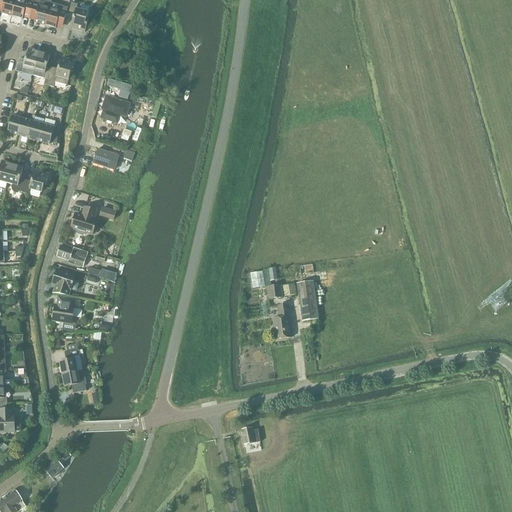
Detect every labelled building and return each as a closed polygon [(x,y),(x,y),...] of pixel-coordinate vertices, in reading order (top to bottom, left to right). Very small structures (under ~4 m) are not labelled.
[(0,0),(0,4),(4,6),(2,13),(12,17),(17,0),(0,0)] [(31,13),(35,1),(34,0),(17,0),(12,17),(23,20),(25,12),(31,13)] [(43,0),(34,0),(35,1),(31,13),(37,15),(35,23),(45,26),(52,3),(43,0)] [(52,3),(45,26),(56,29),(58,21),(64,23),(69,7),(52,3)] [(85,33),(88,22),(86,21),(89,13),(77,10),(78,5),(72,3),(69,15),(74,17),(71,29),(85,33)] [(33,76),(40,52),(29,49),(26,61),(20,59),(17,71),(33,76)] [(50,80),(53,68),(47,67),(51,55),(40,52),(33,76),(39,78),(41,72),(45,73),(43,79),(50,80)] [(53,68),(50,80),(48,86),(54,88),(56,83),(68,86),(71,73),(73,73),(76,62),(62,58),(59,70),(53,68)] [(147,67),(114,58),(110,70),(143,79),(147,67)] [(109,80),(107,87),(121,91),(119,98),(127,100),(128,99),(131,87),(109,80)] [(132,95),(130,103),(137,105),(139,97),(132,95)] [(104,109),(100,119),(118,125),(121,115),(122,116),(127,117),(131,104),(107,97),(103,109),(104,109)] [(139,98),(138,104),(148,105),(155,107),(151,118),(156,119),(161,103),(149,99),(139,98)] [(19,136),(23,119),(13,116),(8,133),(19,136)] [(29,139),(34,122),(23,119),(19,136),(29,139)] [(34,122),(29,139),(39,142),(44,125),(34,122)] [(44,125),(39,142),(50,145),(51,143),(53,135),(55,128),(44,125)] [(97,150),(93,164),(115,171),(120,157),(120,156),(98,149),(97,150)] [(127,151),(124,159),(132,162),(135,154),(127,151)] [(0,181),(8,184),(13,164),(2,161),(0,169),(0,181)] [(13,164),(8,184),(12,185),(11,187),(12,189),(13,191),(14,192),(16,193),(17,191),(23,193),(26,181),(21,179),(24,167),(13,164)] [(26,181),(23,193),(29,195),(30,190),(42,193),(44,185),(46,185),(50,174),(35,170),(32,182),(26,181)] [(94,220),(97,212),(85,208),(83,216),(76,214),(72,229),(78,231),(78,232),(79,235),(83,236),(85,235),(86,233),(92,235),(94,232),(97,231),(99,227),(96,224),(97,221),(94,220)] [(102,208),(100,216),(114,221),(116,212),(102,208)] [(74,250),(61,246),(57,257),(69,261),(69,263),(84,268),(88,253),(74,248),(74,250)] [(89,274),(99,277),(100,277),(101,271),(91,268),(89,274)] [(271,282),(278,281),(276,268),(270,269),(264,270),(266,287),(267,287),(272,286),(271,282)] [(55,286),(52,294),(69,296),(71,291),(72,291),(72,290),(75,291),(77,289),(79,284),(78,282),(75,281),(77,276),(58,270),(53,285),(55,286)] [(257,288),(266,286),(264,271),(255,273),(257,288)] [(97,283),(99,277),(89,274),(87,281),(97,283)] [(303,322),(319,319),(314,281),(297,284),(303,322)] [(285,297),(297,295),(296,284),(283,286),(285,297)] [(269,300),(283,298),(282,285),(272,286),(267,287),(269,300)] [(80,310),(81,301),(67,299),(58,297),(57,305),(55,305),(53,321),(65,323),(64,328),(66,331),(73,332),(75,330),(76,327),(74,324),(72,324),(75,309),(80,310)] [(276,340),(292,338),(288,305),(279,306),(281,318),(273,319),(276,340)] [(61,367),(59,369),(60,373),(63,375),(78,372),(83,370),(80,356),(79,350),(78,350),(77,345),(67,347),(68,352),(65,353),(67,361),(61,362),(61,367)] [(78,372),(63,375),(66,387),(73,386),(74,394),(87,391),(86,386),(87,386),(84,370),(83,370),(78,372)] [(0,433),(15,433),(15,432),(21,432),(21,424),(15,425),(15,416),(14,416),(13,409),(0,409),(0,433)] [(253,429),(253,428),(242,430),(245,446),(256,443),(261,442),(259,428),(253,429)] [(74,458),(66,448),(42,467),(48,473),(59,465),(61,468),(74,458)] [(8,495),(0,499),(0,511),(18,511),(25,508),(14,491),(8,495)]
